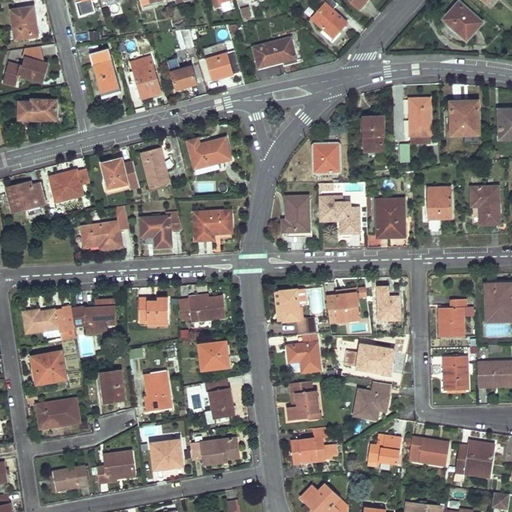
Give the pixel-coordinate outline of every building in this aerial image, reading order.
[(311,19),(321,28),(331,36),(336,31),(339,34),(348,23),(333,11),(338,4),(334,0),(320,0),(325,3),(311,19)] [(460,27),(465,32),(469,37),(483,22),(460,0),(442,19),(456,32),(460,27)] [(244,17),(248,16),(251,15),(249,5),(241,7),(244,17)] [(16,39),(27,37),(38,35),(33,8),(12,12),(16,39)] [(176,31),(176,32),(176,33),(182,32),(186,48),(194,45),(189,29),(176,31)] [(101,38),(100,31),(75,33),(76,40),(101,38)] [(277,59),(279,63),(284,62),(284,60),(297,57),(292,36),(273,41),(277,59)] [(272,65),(279,63),(277,59),(273,41),(254,46),(260,68),(272,65)] [(102,96),(112,94),(121,91),(110,48),(90,54),(102,96)] [(215,56),(214,55),(214,53),(208,55),(209,58),(207,59),(212,80),(234,74),(228,53),(215,56)] [(142,98),(152,96),(161,93),(152,57),(133,63),(142,98)] [(44,63),(35,61),(26,59),(24,67),(8,63),(4,81),(17,84),(19,76),(43,82),(45,70),(43,70),(44,63)] [(177,88),(183,87),(189,85),(189,84),(196,81),(192,66),(172,72),(177,88)] [(411,135),(421,135),(431,135),(431,99),(411,99),(411,135)] [(56,101),(44,100),(32,100),(31,103),(23,103),(22,119),(55,121),(56,101)] [(479,101),(465,101),(451,101),(451,134),(479,134),(479,101)] [(511,109),(500,110),(500,138),(511,137),(511,109)] [(384,116),(374,116),(364,116),(364,151),(385,150),(384,116)] [(431,144),(431,135),(421,135),(411,135),(411,143),(431,144)] [(198,142),(189,145),(195,172),(219,165),(232,162),(226,141),(200,148),(198,142)] [(400,162),(409,161),(409,143),(399,143),(400,162)] [(339,145),(327,145),(315,146),(315,172),(339,172),(339,145)] [(160,153),(143,157),(151,190),(169,185),(160,153)] [(113,163),(102,166),(109,192),(127,187),(128,192),(140,189),(134,166),(125,168),(122,162),(113,163)] [(219,165),(195,172),(197,177),(221,171),(219,165)] [(77,173),(51,180),(57,203),(75,199),(76,200),(84,198),(81,189),(90,186),(87,172),(78,174),(77,173)] [(31,184),(7,190),(14,214),(47,206),(42,186),(33,189),(31,184)] [(471,186),(471,195),(471,205),(480,205),(480,223),(499,222),(498,185),(471,186)] [(428,188),(428,200),(428,212),(439,212),(439,217),(451,217),(451,187),(428,188)] [(287,196),(287,207),(288,219),(281,219),(282,233),(310,232),(309,195),(287,196)] [(318,197),(319,216),(340,216),(340,219),(340,229),(350,228),(350,232),(359,232),(358,206),(350,206),(350,201),(343,201),(343,195),(318,196),(318,197)] [(403,199),(390,199),(376,199),(377,236),(404,235),(403,199)] [(118,223),(82,229),(85,249),(105,246),(106,252),(122,249),(120,233),(130,231),(125,208),(116,209),(118,223)] [(232,213),(196,215),(196,242),(216,242),(216,236),(232,235),(232,213)] [(179,218),(141,222),(142,239),(155,238),(156,249),(173,248),(171,233),(183,232),(179,218)] [(511,284),(497,284),(483,284),(484,319),(511,318),(511,284)] [(389,296),(388,291),(388,286),(378,287),(379,319),(400,318),(399,296),(389,296)] [(355,288),(337,290),(338,295),(327,297),(329,310),(338,309),(340,321),(359,318),(355,288)] [(366,288),(358,289),(359,298),(367,297),(366,288)] [(298,289),(280,291),(284,321),(296,319),(298,335),(303,334),(315,333),(313,317),(301,319),(298,289)] [(467,297),(460,297),(452,297),(452,308),(441,308),(441,336),(464,337),(464,307),(467,307),(467,297)] [(197,299),(189,300),(189,302),(192,324),(226,321),(224,300),(209,302),(198,303),(197,299)] [(158,303),(140,304),(141,324),(148,324),(170,324),(170,301),(158,300),(158,303)] [(98,309),(85,310),(85,307),(71,308),(71,309),(75,328),(86,328),(87,335),(109,334),(108,321),(117,321),(116,301),(97,303),(98,309)] [(189,302),(180,303),(182,325),(192,324),(189,302)] [(26,336),(59,331),(60,335),(76,333),(75,328),(71,309),(63,311),(65,320),(58,321),(56,313),(56,311),(46,313),(46,315),(40,316),(40,312),(23,314),(26,336)] [(63,311),(56,313),(58,321),(65,320),(63,311)] [(301,361),(302,366),(303,372),(321,370),(317,333),(315,333),(303,334),(304,344),(287,346),(289,362),(301,361)] [(227,344),(199,346),(202,372),(230,369),(227,344)] [(391,374),(393,362),(395,350),(361,344),(357,368),(391,374)] [(354,365),(356,351),(346,350),(344,364),(354,365)] [(61,353),(32,358),(37,386),(66,380),(61,353)] [(466,354),(455,354),(443,354),(444,389),(467,389),(466,354)] [(511,380),(511,359),(477,360),(477,386),(491,386),(491,381),(511,380)] [(121,372),(101,375),(104,404),(125,401),(121,372)] [(166,374),(145,376),(148,397),(150,413),(172,409),(166,374)] [(309,417),(309,415),(309,414),(320,412),(318,390),(313,391),(312,380),(290,383),(291,394),(296,393),(297,406),(288,408),(289,420),(309,417)] [(360,390),(358,403),(355,415),(375,419),(378,410),(387,411),(392,383),(375,381),(372,392),(360,390)] [(230,389),(210,393),(210,398),(211,402),(212,406),(213,412),(208,413),(210,424),(236,419),(230,389)] [(80,424),(77,400),(37,406),(38,416),(36,416),(35,419),(39,419),(41,430),(80,424)] [(313,460),(313,461),(326,459),(324,437),(291,441),(294,465),(302,464),(301,461),(313,460)] [(392,442),(388,441),(384,440),(383,446),(377,445),(376,446),(371,446),(369,461),(379,462),(399,465),(403,438),(393,437),(392,442)] [(450,442),(431,440),(413,437),(410,459),(446,465),(450,442)] [(237,439),(191,445),(192,461),(203,460),(203,467),(223,464),(223,461),(239,459),(237,439)] [(180,442),(151,446),(155,471),(183,467),(180,442)] [(481,447),(475,446),(469,445),(468,447),(459,445),(456,471),(490,477),(494,445),(482,443),(481,447)] [(105,467),(98,468),(99,484),(118,482),(118,479),(135,477),(132,453),(104,457),(105,467)] [(0,464),(0,485),(8,484),(5,463),(0,464)] [(85,467),(53,472),(57,492),(89,487),(85,467)] [(319,491),(316,488),(313,486),(302,497),(317,511),(348,511),(350,507),(326,485),(319,491)] [(508,508),(509,494),(500,493),(495,492),(493,506),(508,508)] [(0,511),(12,511),(9,495),(0,496),(0,511)] [(444,511),(445,511),(445,509),(445,507),(408,503),(407,511),(444,511)]
